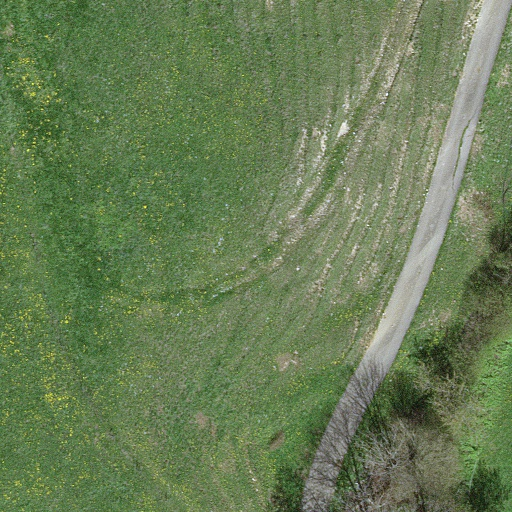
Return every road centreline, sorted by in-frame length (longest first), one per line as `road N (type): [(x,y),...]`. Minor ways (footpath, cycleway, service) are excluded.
road 1 (track): [(406,0),(379,81),(308,209),(222,289),(161,301),(119,300),(87,281),(60,227),(24,0)]
road 2 (track): [(311,511),(421,251),(495,0)]
